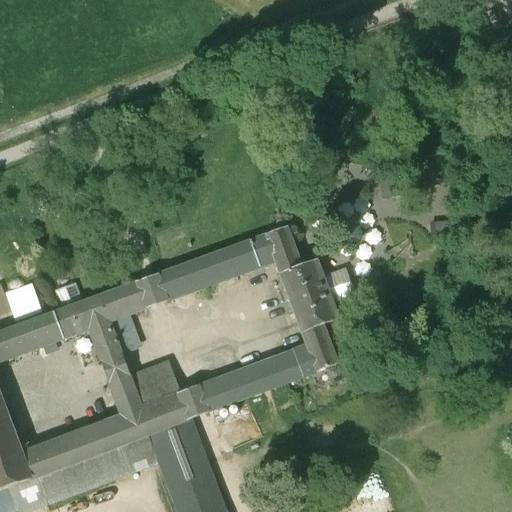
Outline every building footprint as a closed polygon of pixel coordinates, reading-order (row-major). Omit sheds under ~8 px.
[(442,163),(419,168),(424,190),(447,185),(442,163)] [(389,185),(379,189),(383,199),(393,195),(389,185)] [(277,234),(252,244),(261,269),(275,264),(279,277),(302,269),(288,230),(277,234)] [(164,276),(157,278),(167,305),(261,269),(252,244),(164,276)] [(302,269),(279,277),(302,336),(325,327),(340,321),(333,303),(324,278),(318,263),(302,269)] [(344,271),(324,278),(333,303),(353,296),(349,284),(344,271)] [(147,282),(134,287),(144,313),(156,308),(167,305),(157,278),(147,282)] [(0,366),(87,334),(112,325),(131,318),(144,313),(134,287),(84,306),(76,286),(56,294),(64,313),(0,337),(0,366)] [(112,325),(124,355),(142,348),(131,318),(112,325)] [(112,325),(87,334),(103,377),(119,416),(143,407),(132,378),(128,367),(124,355),(112,325)] [(339,364),(325,327),(302,336),(306,346),(292,351),(303,378),(339,364)] [(292,351),(200,385),(211,414),(303,378),(292,351)] [(132,378),(143,407),(178,394),(166,365),(132,378)] [(143,407),(119,416),(20,454),(31,483),(144,439),(189,422),(198,419),(211,414),(200,385),(189,390),(178,394),(143,407)] [(0,401),(0,494),(31,483),(20,454),(0,401)] [(223,511),(189,422),(144,439),(154,466),(171,511),(223,511)] [(31,483),(0,494),(0,511),(35,511),(154,466),(144,439),(31,483)]
